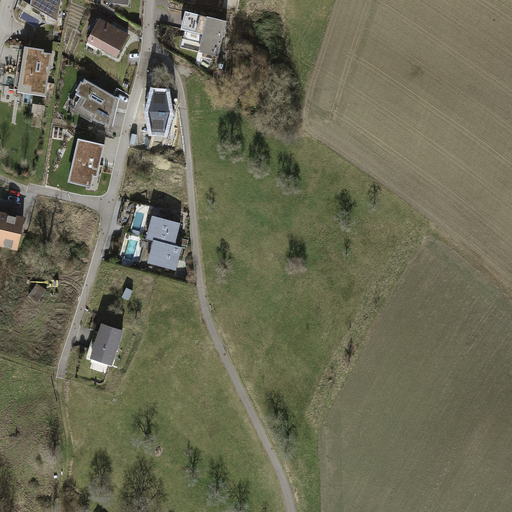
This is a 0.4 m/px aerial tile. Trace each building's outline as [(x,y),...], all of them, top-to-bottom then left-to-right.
[(60,23),(64,0),(34,0),(33,8),(60,23)] [(227,21),(187,12),(182,31),(204,37),(202,44),(199,53),(218,56),(227,21)] [(131,35),(103,19),(90,43),(119,58),(131,35)] [(46,51),(25,48),(19,95),(48,99),(54,55),(46,54),(46,51)] [(101,124),(117,126),(123,99),(88,80),(79,96),(84,99),(76,112),(101,124)] [(167,92),(153,90),(148,111),(151,131),(165,133),(171,113),(167,92)] [(104,143),(77,137),(67,180),(91,186),(93,175),(97,176),(104,143)] [(0,245),(19,249),(26,219),(18,215),(21,203),(3,200),(0,211),(0,245)] [(181,220),(153,213),(150,224),(147,236),(154,237),(152,247),(148,260),(176,267),(182,244),(175,242),(181,220)] [(114,366),(125,331),(104,323),(92,360),(114,366)]
